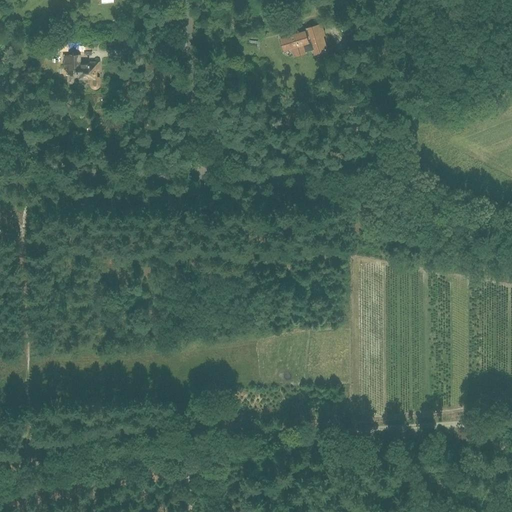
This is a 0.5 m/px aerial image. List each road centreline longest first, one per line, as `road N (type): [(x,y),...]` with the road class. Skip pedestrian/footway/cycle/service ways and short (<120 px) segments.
road 1 (track): [(181,448),(511,418)]
road 2 (unclassified): [(204,183),(364,188),(404,197),(511,246)]
road 3 (track): [(19,225),(27,478)]
road 4 (residential): [(0,181),(204,183)]
road 5 (track): [(0,484),(181,448)]
road 6 (residential): [(204,183),(184,0)]
